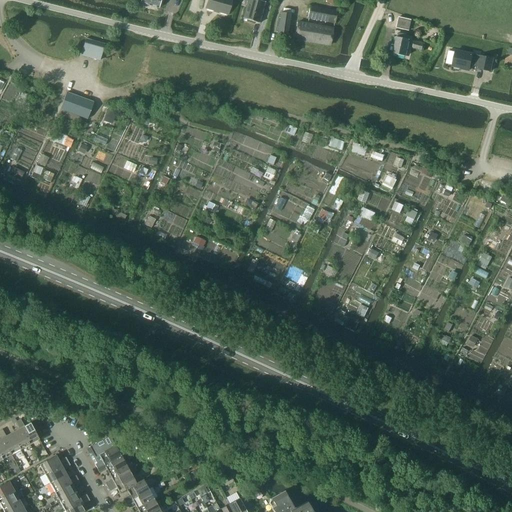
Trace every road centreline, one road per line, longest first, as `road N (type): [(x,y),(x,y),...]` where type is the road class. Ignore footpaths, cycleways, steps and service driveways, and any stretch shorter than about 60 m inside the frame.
road 1 (primary): [(511,486),(0,250)]
road 2 (unclassified): [(511,111),(19,0)]
road 3 (track): [(481,164),(448,163),(145,80)]
road 4 (residential): [(0,421),(29,405),(43,411),(72,443),(106,511)]
